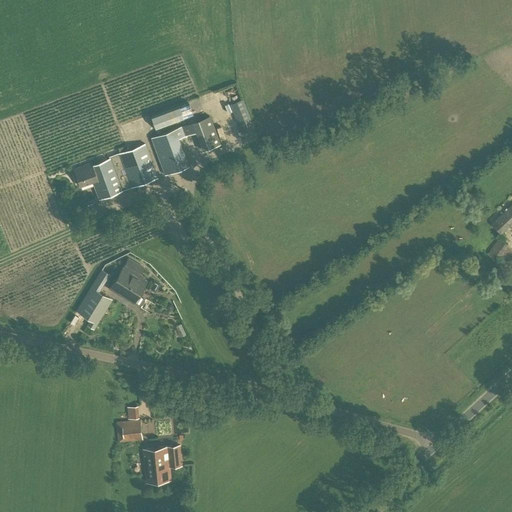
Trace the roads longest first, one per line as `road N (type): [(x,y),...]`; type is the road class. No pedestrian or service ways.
road 1 (unclassified): [(434,441),(0,334)]
road 2 (unknown): [(178,178),(282,384),(282,399)]
